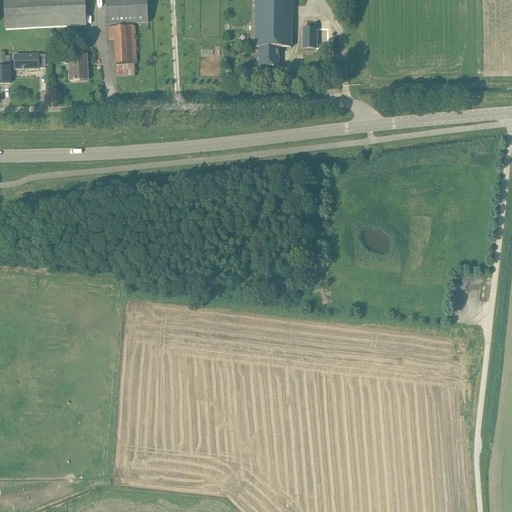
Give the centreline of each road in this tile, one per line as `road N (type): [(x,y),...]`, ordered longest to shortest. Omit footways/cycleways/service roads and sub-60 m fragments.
road 1 (residential): [(0,111),(340,102),(362,111),(368,126)]
road 2 (tertiary): [(368,126),(155,151),(0,156)]
road 3 (tertiary): [(511,113),(368,126)]
